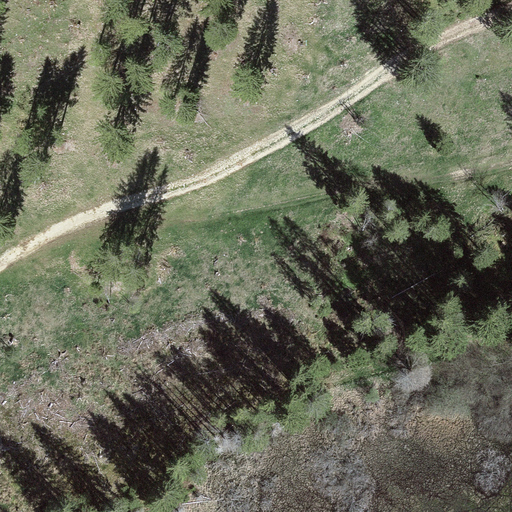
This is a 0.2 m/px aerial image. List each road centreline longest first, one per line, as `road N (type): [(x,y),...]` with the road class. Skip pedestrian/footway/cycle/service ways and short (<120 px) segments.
road 1 (track): [(0,264),(66,225),(252,155),(398,62),(511,10)]
road 2 (track): [(66,225),(124,224),(336,183),(511,164)]
